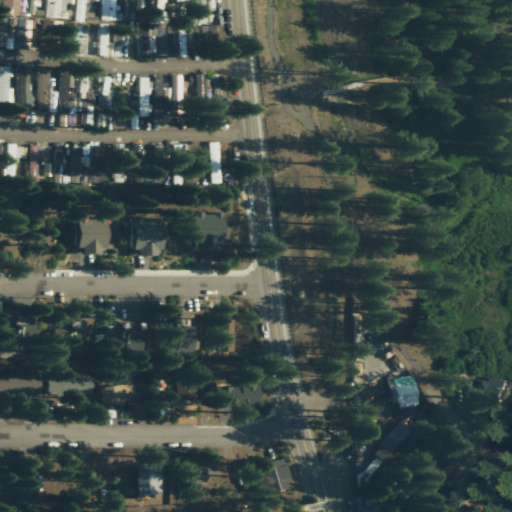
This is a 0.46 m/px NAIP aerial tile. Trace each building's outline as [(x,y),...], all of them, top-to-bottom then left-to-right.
[(2,0),(2,13),(25,13),(24,0),(2,0)] [(40,0),(28,0),(28,12),(33,13),(34,4),(40,5),(40,0)] [(68,19),(68,11),(65,11),(65,0),(45,0),(45,18),(68,19)] [(84,0),(75,0),(75,21),(82,21),(82,17),(94,18),(94,9),(85,9),(84,0)] [(114,12),(113,0),(99,0),(99,20),(121,20),(121,13),(114,12)] [(129,0),(121,0),(121,18),(129,18),(129,0)] [(185,52),(210,52),(210,24),(213,24),(212,0),(191,0),(191,24),(185,24),(185,52)] [(6,38),(16,38),(15,18),(5,18),(6,38)] [(55,48),(59,22),(43,19),(39,45),(55,48)] [(166,55),(165,27),(147,27),(147,22),(135,22),(136,56),(147,55),(147,46),(155,46),(155,55),(166,55)] [(78,51),(80,24),(68,23),(66,51),(78,51)] [(107,24),(98,24),(97,55),(106,55),(107,24)] [(125,37),(112,37),(113,57),(125,56),(125,37)] [(0,102),(3,103),(3,108),(11,108),(12,67),(0,66),(0,102)] [(30,67),(14,67),(15,109),(31,109),(30,67)] [(37,70),(38,110),(56,110),(55,70),(37,70)] [(65,111),(65,118),(74,118),(75,102),(71,102),(72,74),(59,73),(58,110),(65,111)] [(195,105),(208,105),(208,85),(204,85),(204,74),(194,74),(195,105)] [(182,76),(170,75),(169,83),(161,83),(161,77),(152,77),(151,115),(181,116),(182,76)] [(136,116),(145,117),(147,78),(138,77),(136,116)] [(78,92),(90,93),(90,80),(78,80),(78,92)] [(103,106),(103,99),(116,100),(117,89),(97,89),(97,106),(103,106)] [(208,142),(209,184),(219,184),(217,142),(208,142)] [(3,178),(12,178),(13,157),(24,158),(25,145),(4,144),(3,178)] [(54,183),(102,185),(102,176),(99,176),(99,166),(87,166),(88,155),(80,155),(80,145),(69,144),(69,152),(55,152),(54,183)] [(171,157),(179,157),(179,145),(171,144),(171,157)] [(38,145),(28,145),(27,176),(37,176),(38,145)] [(147,156),(131,157),(132,176),(148,176),(147,156)] [(196,249),(224,247),(222,212),(193,213),(196,249)] [(138,257),(162,257),(161,219),(130,220),(130,250),(138,250),(138,257)] [(82,256),(106,255),(106,220),(75,220),(76,248),(81,248),(82,256)] [(176,349),(195,350),(197,320),(177,319),(176,349)] [(51,327),(50,352),(87,353),(88,328),(51,327)] [(105,352),(122,351),(121,328),(103,329),(105,352)] [(175,400),(196,400),(195,362),(174,363),(175,400)] [(100,404),(125,403),(125,398),(134,398),(132,367),(112,368),(113,385),(99,386),(100,404)] [(39,375),(0,373),(0,392),(38,394),(39,375)] [(47,374),(47,394),(91,394),(92,375),(47,374)] [(505,399),(509,380),(489,375),(488,381),(476,378),(473,392),(505,399)] [(416,404),(415,376),(388,377),(390,405),(416,404)] [(259,385),(215,384),(214,404),(258,405),(259,385)] [(114,408),(98,409),(98,417),(114,417),(114,408)] [(394,445),(409,430),(399,421),(384,436),(394,445)] [(424,468),(440,483),(453,468),(437,453),(424,468)] [(260,493),(289,485),(281,458),(253,465),(260,493)] [(203,463),(177,463),(178,489),(199,488),(199,480),(203,480),(203,463)] [(136,494),(160,493),(159,465),(135,465),(136,494)] [(40,490),(41,471),(28,470),(27,490),(40,490)] [(482,489),(468,477),(453,495),(467,506),(482,489)]
